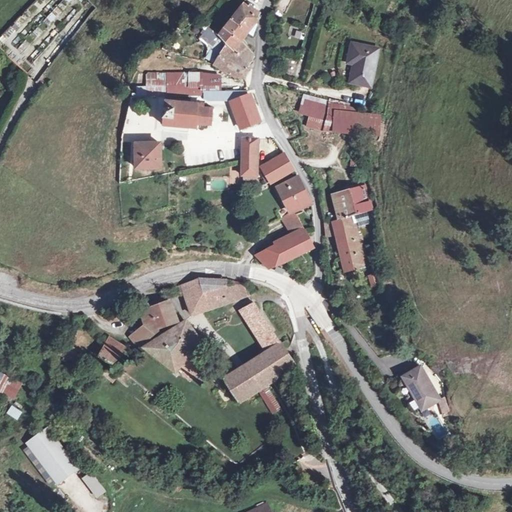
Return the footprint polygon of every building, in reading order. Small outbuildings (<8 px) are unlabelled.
[(258,18),(243,6),(219,36),(247,67),(252,59),(254,57),(240,42),(247,33),(252,36),(258,24),(256,23),(257,21),(258,18)] [(213,46),(219,36),(212,30),(209,34),(207,32),(202,40),(213,46)] [(215,47),(208,59),(217,64),(216,65),(235,77),(244,78),(248,68),(247,67),(219,36),(213,46),(215,47)] [(378,50),(353,45),(349,63),(355,64),(351,82),(370,87),(378,50)] [(274,64),(278,56),(270,53),(267,61),(274,64)] [(189,76),(147,75),(147,88),(138,88),(138,97),(190,95),(190,87),(203,87),(219,88),(219,79),(203,74),(189,73),(189,76)] [(203,96),(203,87),(190,87),(190,95),(203,96)] [(330,101),(305,95),(300,112),(310,115),(307,126),(327,131),(380,135),(381,115),(355,113),(355,109),(343,106),(330,103),(330,101)] [(177,103),(166,102),(165,108),(164,108),(164,114),(163,119),(165,119),(164,126),(196,129),(197,124),(210,125),(212,109),(203,108),(204,99),(191,98),(191,104),(178,103),(178,102),(177,102),(177,103)] [(249,99),(239,102),(245,119),(255,115),(249,99)] [(250,140),(244,139),(242,164),(242,175),(257,176),(258,140),(250,140)] [(161,144),(136,144),(136,168),(161,168),(161,144)] [(295,170),(285,155),(262,168),(271,184),(295,170)] [(364,159),(351,159),(351,165),(358,166),(360,177),(369,177),(364,159)] [(313,203),(298,177),(277,187),(292,213),(313,203)] [(342,220),(354,216),(372,210),(364,183),(344,188),(345,192),(336,195),(342,220)] [(372,223),(372,210),(354,216),(355,223),(358,222),(359,227),(372,223)] [(296,215),(292,213),(282,219),(294,238),(305,232),(296,215)] [(342,220),(335,221),(338,236),(346,270),(367,265),(363,249),(364,248),(360,235),(359,235),(355,223),(354,216),(342,220)] [(338,236),(335,221),(325,223),(326,237),(338,236)] [(312,248),(305,232),(294,238),(270,249),(275,255),(278,252),(283,261),(312,248)] [(270,249),(257,256),(269,268),(283,261),(278,252),(275,255),(270,249)] [(376,274),(370,276),(372,286),(379,284),(376,274)] [(192,315),(249,295),(243,285),(226,285),(205,291),(200,279),(171,289),(177,295),(185,293),(192,315)] [(228,280),(200,279),(205,291),(226,285),(243,285),(242,283),(228,280)] [(150,308),(149,304),(140,307),(146,324),(155,320),(158,328),(178,321),(170,301),(150,308)] [(258,309),(254,302),(240,310),(245,317),(258,309)] [(245,317),(268,351),(280,344),(258,309),(245,317)] [(155,320),(146,324),(132,339),(138,348),(159,331),(158,328),(155,320)] [(188,324),(186,321),(144,348),(176,373),(181,366),(194,377),(193,378),(196,382),(199,382),(201,381),(208,372),(193,359),(197,353),(193,350),(198,344),(188,325),(188,324)] [(128,350),(109,338),(99,357),(113,364),(128,350)] [(294,366),(280,344),(268,351),(224,379),(239,403),(259,390),(266,385),(294,366)] [(72,362),(79,349),(72,345),(65,358),(72,362)] [(181,366),(176,373),(191,382),(193,378),(194,377),(181,366)] [(421,368),(404,377),(422,409),(439,400),(421,368)] [(0,370),(0,392),(14,400),(23,384),(0,370)] [(281,408),(266,385),(259,390),(273,412),(281,408)] [(18,420),(23,412),(11,405),(6,413),(18,420)] [(449,412),(447,406),(441,408),(444,417),(448,416),(447,412),(449,412)] [(77,468),(47,429),(28,444),(58,483),(77,468)] [(92,471),(82,478),(96,499),(106,492),(92,471)]
